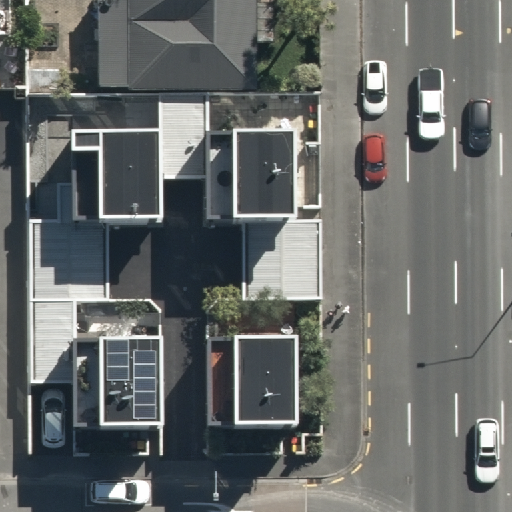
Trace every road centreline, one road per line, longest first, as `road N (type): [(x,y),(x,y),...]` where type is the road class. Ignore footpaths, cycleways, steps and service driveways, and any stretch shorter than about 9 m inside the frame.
road 1 (secondary): [(454,0),(456,391)]
road 2 (secondary): [(456,391),(457,511)]
